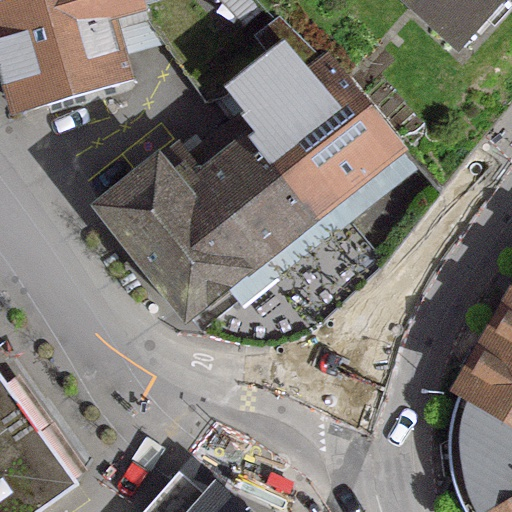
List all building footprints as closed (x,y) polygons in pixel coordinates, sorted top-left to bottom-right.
[(0,0),(0,88),(7,112),(19,109),(20,115),(128,83),(113,29),(144,20),(137,0),(0,0)] [(413,0),(461,43),(500,0),(413,0)] [(254,139),(247,144),(307,218),(397,146),(329,62),(320,63),(294,37),(224,93),(242,116),(238,119),(254,139)] [(187,313),(307,218),(247,144),(254,139),(238,119),(231,124),(232,125),(165,177),(155,164),(96,210),(184,322),(190,318),(187,313)] [(511,302),(459,394),(511,425),(511,302)] [(449,481),(450,484),(458,506),(461,511),(493,511),(511,501),(511,425),(459,394),(450,416),(446,436),(446,459),(449,481)] [(0,511),(35,511),(56,497),(0,418),(0,511)] [(175,476),(142,511),(230,511),(215,499),(209,506),(175,476)] [(511,511),(511,501),(493,511),(511,511)]
